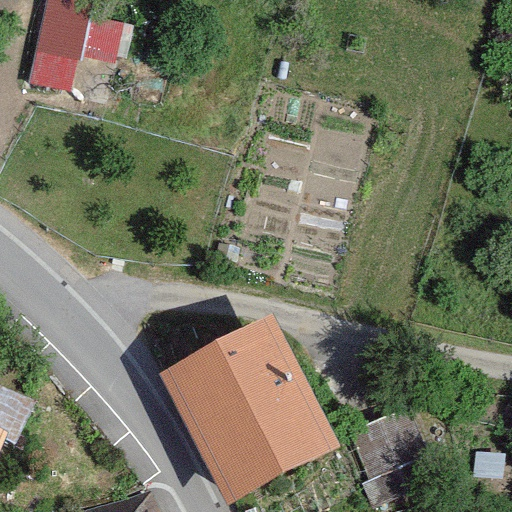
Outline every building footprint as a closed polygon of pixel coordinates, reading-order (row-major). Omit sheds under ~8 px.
[(77,88),(81,53),(125,58),(130,13),(44,3),(34,83),(77,88)] [(226,503),(341,446),(274,314),(161,375),(226,503)] [(0,383),(0,428),(9,433),(6,441),(17,445),(38,402),(0,383)] [(416,489),(403,463),(433,449),(412,404),(349,434),(383,505),(416,489)] [(0,454),(6,441),(9,433),(0,428),(0,454)] [(164,511),(155,491),(82,511),(164,511)]
